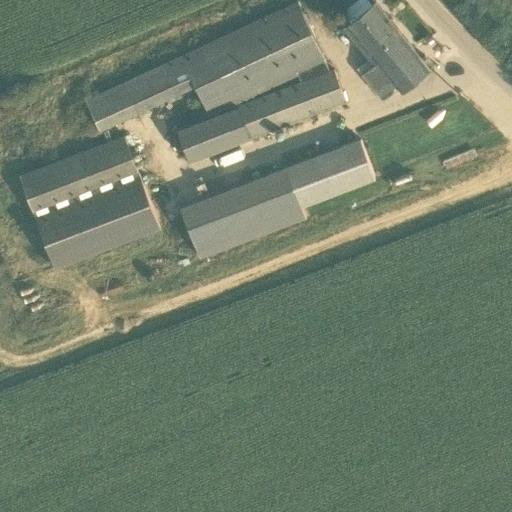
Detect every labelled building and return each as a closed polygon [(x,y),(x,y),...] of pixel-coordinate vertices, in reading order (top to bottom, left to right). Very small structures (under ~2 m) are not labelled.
[(209,113),(326,59),(299,0),(178,57),(87,99),(101,128),(196,84),(202,98),(209,113)] [(344,11),(352,20),(348,23),(378,60),(362,73),(381,95),(397,82),(402,89),(430,66),(376,0),(375,0),(373,2),(370,0),(354,0),(345,8),(344,11)] [(186,161),(252,136),(347,100),(335,68),(239,104),(241,109),(176,134),(186,161)] [(161,226),(125,134),(20,174),(55,266),(161,226)] [(305,217),(301,204),(376,175),(361,138),(287,166),(183,204),(201,254),(305,217)]
